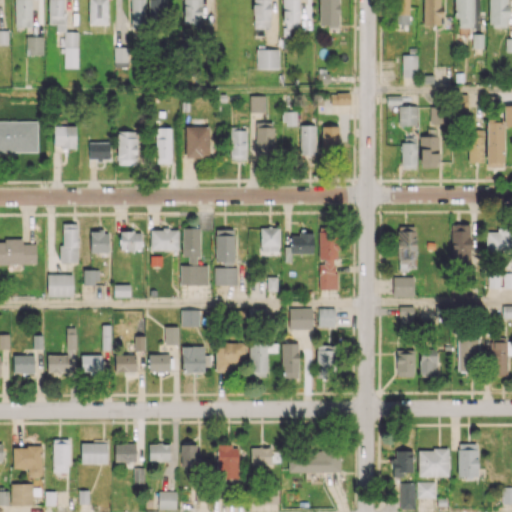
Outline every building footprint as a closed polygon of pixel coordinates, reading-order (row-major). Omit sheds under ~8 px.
[(14,0),(15,27),(31,26),(30,0),(14,0)] [(47,0),(47,23),(56,24),(56,31),(64,31),(64,0),(47,0)] [(88,0),(88,24),(106,24),(106,0),(88,0)] [(129,0),(130,30),(144,30),(143,0),(129,0)] [(163,17),(161,0),(148,0),(149,18),(163,17)] [(201,0),(182,0),(182,23),(200,23),(201,0)] [(252,0),(253,28),(270,27),(269,0),(252,0)] [(282,0),(282,27),(298,27),(298,0),(282,0)] [(338,26),(338,0),(318,0),(318,26),(338,26)] [(408,23),(407,0),(394,0),(395,24),(408,23)] [(440,25),(440,0),(422,0),(422,24),(440,25)] [(457,26),(472,27),(472,0),(453,0),(453,17),(458,17),(457,26)] [(488,0),(488,26),(507,26),(506,0),(488,0)] [(8,44),(8,30),(0,30),(0,44),(8,44)] [(77,67),(77,31),(63,31),(63,47),(62,67),(77,67)] [(26,55),(43,54),(43,36),(26,36),(26,55)] [(113,67),(128,68),(129,46),(114,46),(113,67)] [(255,68),(278,68),(279,49),(256,49),(255,68)] [(402,77),(416,77),(416,54),(401,54),(402,77)] [(330,105),(350,104),(349,91),(329,92),(330,105)] [(467,109),(467,94),(453,94),(453,109),(467,109)] [(265,111),(265,95),(249,95),(249,112),(265,111)] [(511,104),(503,105),(503,125),(511,125),(511,104)] [(417,105),(398,105),(397,124),(416,125),(417,105)] [(0,135),(0,151),(37,152),(37,121),(0,121),(0,135)] [(252,158),(274,157),(272,121),(251,122),(252,158)] [(485,166),(502,166),(503,122),(486,121),(485,166)] [(298,156),(315,156),(316,125),(299,124),(298,156)] [(53,125),(53,147),(75,147),(75,125),(53,125)] [(184,157),(209,157),(209,126),(185,125),(184,157)] [(338,126),(321,126),(321,147),(338,148),(338,126)] [(170,127),(155,127),(156,163),(171,163),(170,127)] [(468,162),(482,162),(481,129),(467,130),(468,162)] [(136,131),(117,130),(116,164),(135,165),(136,131)] [(246,130),(230,130),(229,159),(245,159),(246,130)] [(438,167),(437,135),(418,136),(419,167),(438,167)] [(401,167),(414,167),(414,138),(401,138),(401,167)] [(88,160),(108,160),(109,142),(88,141),(88,160)] [(60,261),(77,261),(77,223),(60,223),(60,261)] [(469,224),(450,224),(451,260),(470,259),(469,224)] [(416,269),(415,226),(396,226),(397,269),(416,269)] [(181,256),(188,256),(188,264),(199,264),(200,228),(182,227),(181,256)] [(279,252),(278,227),(259,227),(260,252),(279,252)] [(178,249),(177,228),(149,229),(150,249),(178,249)] [(233,229),(214,229),(215,264),(234,263),(233,229)] [(511,230),(486,229),(485,252),(511,253),(511,230)] [(140,230),(118,231),(119,250),(140,250),(140,230)] [(107,252),(108,231),(90,231),(90,252),(107,252)] [(318,231),(318,261),(318,289),(335,289),(335,258),(337,258),(337,231),(318,231)] [(313,253),(313,233),(290,233),(290,246),(284,246),(284,262),(290,262),(290,253),(313,253)] [(0,245),(0,264),(36,263),(35,244),(22,244),(22,239),(0,239),(0,245)] [(179,285),(208,284),(207,264),(179,265),(179,285)] [(213,284),(236,284),(236,267),(213,266),(213,284)] [(98,283),(99,269),(82,269),(82,283),(98,283)] [(511,272),(503,272),(502,288),(511,287),(511,272)] [(46,296),(72,296),(72,274),(46,273),(46,296)] [(488,287),(498,287),(498,274),(487,274),(488,287)] [(413,276),(392,276),(392,296),(413,296),(413,276)] [(113,297),(129,296),(129,283),(112,284),(113,297)] [(511,304),(502,305),(502,317),(511,317),(511,304)] [(398,306),(399,324),(413,323),(413,306),(398,306)] [(264,307),(247,307),(247,319),(265,318),(264,307)] [(288,329),(311,329),(312,308),(288,307),(288,329)] [(334,327),(334,308),(318,308),(317,327),(334,327)] [(198,310),(180,310),(180,326),(198,326),(198,310)] [(101,349),(110,349),(110,324),(101,325),(101,349)] [(164,344),(178,344),(177,326),(164,326),(164,344)] [(75,349),(75,327),(65,327),(65,348),(75,349)] [(8,333),(0,334),(0,348),(8,348),(8,333)] [(134,350),(143,350),(143,336),(134,336),(134,350)] [(478,338),(457,338),(456,370),(477,371),(478,338)] [(489,375),(505,376),(506,340),(490,339),(489,375)] [(214,371),(231,371),(231,365),(244,365),(244,342),(215,341),(214,371)] [(266,376),(266,352),(277,352),(277,343),(248,342),(248,376),(266,376)] [(281,343),(281,378),(298,378),(297,342),(281,343)] [(206,371),(206,345),(181,346),(181,372),(206,371)] [(436,348),(419,348),(418,374),(435,375),(436,348)] [(316,349),(315,377),(333,377),(334,349),(316,349)] [(413,349),(395,349),(395,376),(414,376),(413,349)] [(148,371),(169,371),(168,353),(148,354),(148,371)] [(33,355),(13,354),(12,372),(33,372),(33,355)] [(46,355),(47,373),(68,373),(67,354),(46,355)] [(80,374),(101,375),(101,355),(80,354),(80,374)] [(114,372),(135,371),(135,354),(114,354),(114,372)] [(52,472),(69,472),(68,439),(51,439),(52,472)] [(106,443),(80,443),(80,463),(106,463),(106,443)] [(134,443),(113,444),(114,461),(135,461),(134,443)] [(148,444),(148,461),(169,461),(168,443),(148,444)] [(457,477),(477,476),(477,443),(456,443),(457,477)] [(198,444),(179,444),(180,467),(198,467),(198,444)] [(215,445),(216,478),(237,478),(236,445),(215,445)] [(12,446),(12,468),(29,468),(29,476),(41,477),(41,446),(12,446)] [(249,464),(270,465),(271,447),(250,447),(249,464)] [(417,449),(417,476),(448,476),(447,448),(417,449)] [(339,472),(339,449),(288,449),(287,471),(339,472)] [(412,472),(412,450),(392,450),(393,478),(402,478),(402,472),(412,472)] [(133,483),(144,482),(144,467),(133,467),(133,483)] [(434,497),(435,481),(416,481),(416,497),(434,497)] [(400,509),(415,508),(414,482),(390,483),(390,497),(399,496),(400,509)] [(31,483),(10,483),(9,504),(31,505),(31,483)] [(502,504),(511,503),(511,486),(501,487),(502,504)] [(0,497),(0,505),(8,505),(8,490),(0,490),(0,497)] [(158,509),(175,509),(175,490),(157,490),(158,509)]
